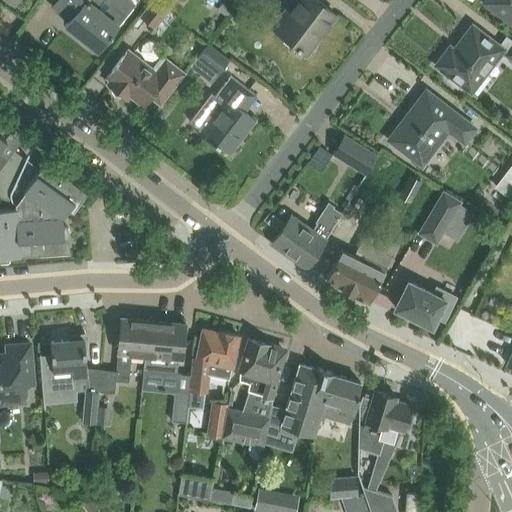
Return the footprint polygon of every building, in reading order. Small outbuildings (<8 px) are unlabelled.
[(56,0),(56,1),(73,14),(69,20),(66,24),(97,49),(124,15),(111,4),(114,0),(56,0)] [(152,0),(141,15),(156,27),(172,6),(163,0),(152,0)] [(231,0),(224,0),(219,8),(228,15),(237,4),(231,0)] [(277,30),(290,40),(296,45),(296,46),(300,49),(300,48),(306,52),(335,14),(316,0),(293,0),(292,1),(296,4),(277,30)] [(511,0),(483,0),(482,2),(511,24),(511,0)] [(472,24),(459,42),(461,44),(456,50),(450,45),(435,64),(450,76),(447,79),(457,87),(460,84),(471,92),(501,52),(511,59),(511,39),(507,36),(499,45),(472,24)] [(196,57),(218,74),(229,59),(207,42),(196,57)] [(160,104),(172,88),(185,71),(166,57),(163,54),(153,67),(128,48),(106,77),(109,79),(106,83),(110,86),(112,91),(115,95),(119,97),(124,96),(127,99),(130,96),(143,106),(150,96),(160,104)] [(257,96),(230,75),(215,95),(211,93),(189,121),(215,141),(214,143),(218,146),(219,144),(229,152),(254,120),(244,112),(257,96)] [(459,115),(442,102),(426,90),(388,139),(421,164),(448,129),(464,141),(475,128),(459,115)] [(355,139),(343,159),(366,174),(378,154),(355,139)] [(7,158),(0,168),(0,195),(15,202),(31,180),(20,172),(27,156),(26,156),(25,158),(14,150),(7,158)] [(45,160),(31,180),(15,202),(15,207),(0,207),(0,259),(8,259),(10,254),(69,251),(69,249),(61,250),(60,236),(68,236),(68,226),(63,224),(62,216),(67,209),(72,211),(78,203),(71,198),(79,187),(86,192),(87,191),(45,160)] [(511,161),(495,184),(509,195),(511,191),(511,161)] [(410,172),(399,191),(413,198),(423,180),(410,172)] [(462,200),(443,188),(417,232),(436,244),(444,232),(457,240),(474,212),(460,203),(462,200)] [(284,223),(272,214),(266,222),(278,231),(284,223)] [(290,215),(271,241),(307,266),(331,230),(317,221),(311,230),(290,215)] [(495,219),(488,231),(498,237),(505,225),(495,219)] [(342,249),(326,280),(368,301),(386,266),(362,254),(359,258),(342,249)] [(419,319),(432,325),(437,315),(444,319),(446,315),(455,296),(454,296),(451,302),(408,280),(394,307),(407,313),(407,314),(409,315),(409,314),(417,318),(416,319),(418,320),(419,319)] [(131,353),(145,354),(148,319),(121,316),(115,380),(128,381),(131,353)] [(148,319),(144,370),(176,373),(177,357),(182,358),(185,323),(148,318),(148,319)] [(192,356),(188,391),(190,391),(204,392),(206,373),(229,377),(231,365),(238,334),(219,330),(219,332),(203,328),(196,357),(192,356),(192,357),(192,356)] [(51,353),(39,354),(42,388),(76,385),(75,378),(87,377),(83,332),(69,333),(70,339),(50,341),(51,353)] [(243,412),(227,408),(223,426),(222,436),(264,445),(272,397),(277,379),(275,378),(284,350),(267,345),(267,343),(249,338),(240,368),(243,369),(240,378),(251,382),(248,389),(243,412)] [(0,362),(0,394),(10,393),(11,402),(26,401),(25,385),(34,384),(30,342),(6,344),(8,362),(0,362)] [(320,414),(333,373),(333,372),(316,367),(299,362),(278,430),(295,436),(297,431),(314,436),(320,414)] [(360,381),(333,373),(320,414),(350,423),(359,394),(356,393),(360,381)] [(174,389),(171,420),(186,422),(188,403),(190,391),(188,391),(174,389)] [(372,398),(362,394),(358,405),(358,447),(389,456),(401,429),(404,430),(405,427),(409,428),(413,415),(409,414),(412,404),(395,400),(396,396),(374,389),(372,398)] [(99,391),(85,390),(82,421),(96,423),(99,391)] [(209,424),(223,426),(227,408),(227,404),(211,402),(209,424)] [(99,406),(98,424),(109,425),(111,407),(99,406)] [(47,472),(32,473),(33,485),(48,484),(47,472)] [(355,473),(328,475),(329,495),(356,493),(355,473)] [(178,493),(210,499),(213,480),(181,474),(178,493)] [(375,490),(362,485),(370,511),(397,511),(392,495),(375,490)] [(210,499),(231,503),(234,491),(212,486),(210,499)] [(294,511),(298,496),(258,488),(255,508),(276,511),(294,511)]
